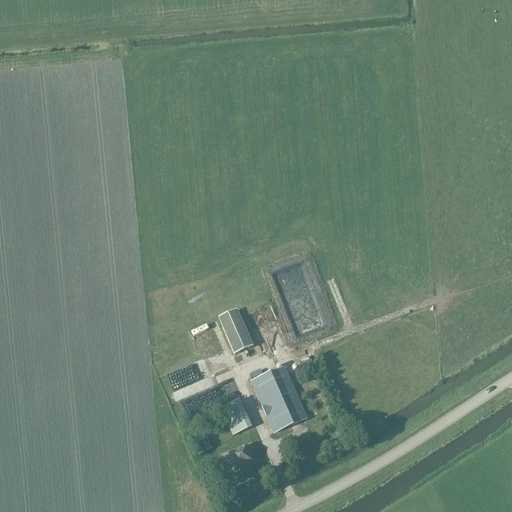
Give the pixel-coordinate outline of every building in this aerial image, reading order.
[(293,325),(302,318),(297,312),(300,310),(295,303),(283,313),(293,325)] [(217,320),(234,356),(253,347),(237,311),(217,320)] [(208,350),(202,336),(205,335),(203,330),(186,337),(193,351),(197,350),(199,354),(208,350)] [(197,357),(172,367),(179,384),(197,376),(196,371),(202,369),(197,357)] [(263,378),(260,372),(248,377),(251,383),(273,435),(306,420),(284,369),(263,378)] [(227,380),(217,384),(219,389),(229,385),(227,380)] [(214,399),(210,388),(174,401),(178,412),(214,399)] [(251,429),(239,401),(220,410),(232,437),(251,429)] [(285,432),(289,443),(304,436),(300,426),(285,432)] [(228,455),(235,471),(253,463),(246,446),(228,455)]
